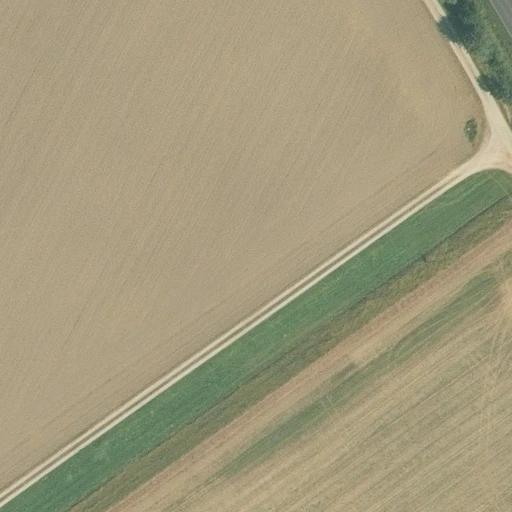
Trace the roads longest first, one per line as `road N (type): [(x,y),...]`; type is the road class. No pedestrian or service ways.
road 1 (track): [(501,143),(0,499)]
road 2 (track): [(427,0),(511,160)]
